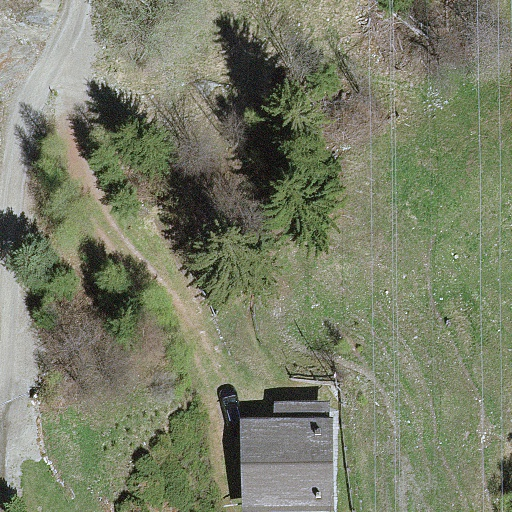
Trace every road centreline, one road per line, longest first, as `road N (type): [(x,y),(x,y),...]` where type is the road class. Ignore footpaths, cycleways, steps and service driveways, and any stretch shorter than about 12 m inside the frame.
road 1 (track): [(39,72),(59,86),(68,162),(94,225),(179,331),(214,400)]
road 2 (track): [(0,277),(15,131),(39,72)]
